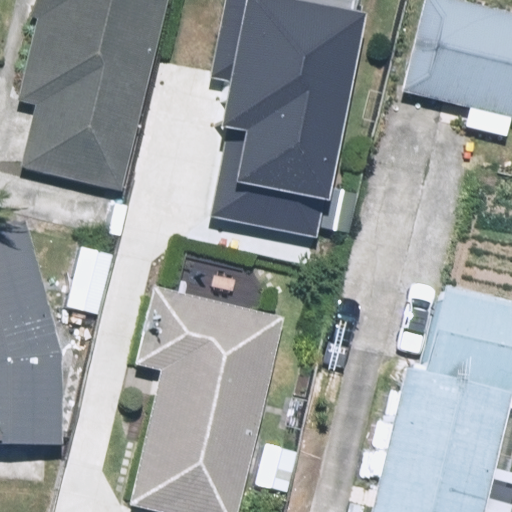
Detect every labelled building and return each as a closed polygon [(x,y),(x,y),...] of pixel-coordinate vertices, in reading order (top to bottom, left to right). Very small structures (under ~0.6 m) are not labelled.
[(13,177),(115,201),(162,0),(36,0),(11,105),(29,110),(13,177)] [(177,215),(296,230),(324,15),(206,0),(184,0),(168,124),(188,127),(177,215)] [(511,21),(429,0),(414,0),(390,93),(464,112),(458,133),(501,144),(506,123),(511,124),(511,21)] [(16,238),(0,242),(0,479),(44,479),(43,450),(54,449),(51,361),(16,238)] [(382,406),(359,511),(477,511),(500,403),(511,405),(511,304),(434,288),(408,411),(382,406)] [(232,511),(273,326),(146,298),(129,372),(153,377),(123,511),(232,511)]
